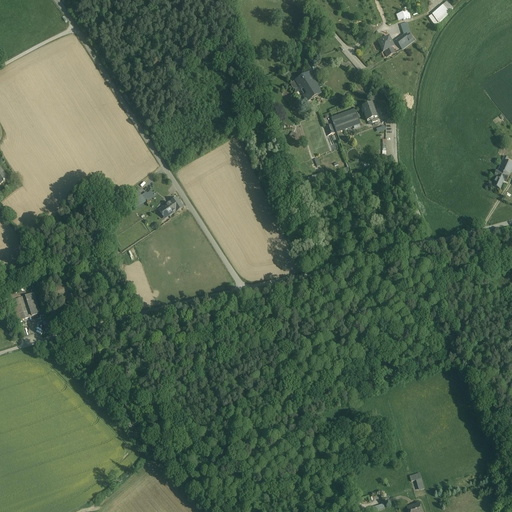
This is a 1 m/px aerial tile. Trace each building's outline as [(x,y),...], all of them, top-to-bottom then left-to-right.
[(437,26),(456,9),(448,1),(429,18),(437,26)] [(397,14),(399,21),(412,17),(409,10),(397,14)] [(408,22),(401,24),(405,38),(400,39),(402,47),(415,44),(408,22)] [(389,37),(378,42),(383,52),(394,47),(389,37)] [(309,73),(295,82),(308,102),(317,96),(320,94),(313,82),(315,81),(309,73)] [(372,104),(362,107),(367,121),(377,118),(372,104)] [(332,118),(337,133),(361,124),(356,110),(332,118)] [(334,124),(325,127),(327,136),(336,133),(334,124)] [(511,163),(502,159),(497,171),(509,177),(511,170),(511,163)] [(0,187),(10,180),(0,167),(0,187)] [(509,177),(497,171),(494,177),(497,178),(504,181),(507,182),(509,177)] [(500,190),(504,181),(497,178),(493,187),(500,190)] [(142,196),(138,191),(133,195),(136,199),(130,204),(135,211),(154,197),(150,191),(147,193),(146,193),(142,196)] [(177,213),(185,208),(177,197),(158,211),(164,220),(176,212),(177,213)] [(54,288),(57,298),(65,295),(68,304),(76,302),(70,283),(54,288)] [(40,315),(34,294),(24,297),(22,292),(10,296),(18,321),(28,318),(40,315)] [(425,489),(420,473),(410,476),(412,482),(416,481),(419,491),(425,489)] [(422,511),(420,503),(406,507),(407,511),(422,511)]
